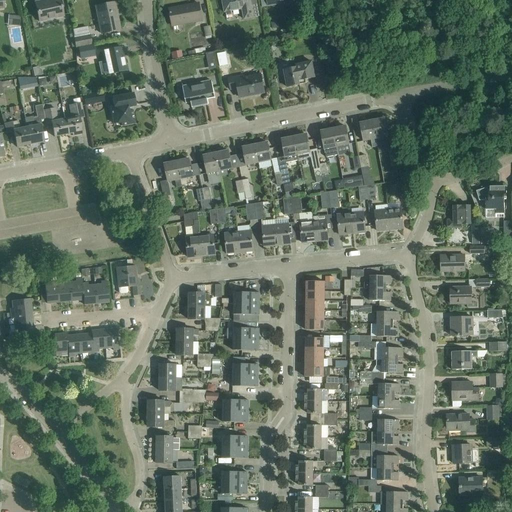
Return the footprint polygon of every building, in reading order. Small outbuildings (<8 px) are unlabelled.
[(50,0),(51,1),(35,4),(39,21),(63,16),(59,0),(50,0)] [(222,0),(225,13),(242,9),(244,20),(254,18),(250,0),(222,0)] [(251,0),(254,17),(260,15),(256,0),(251,0)] [(114,2),(96,6),(101,33),(120,30),(114,2)] [(199,4),(170,9),(173,26),(203,21),(199,4)] [(19,26),(20,16),(8,15),(7,25),(19,26)] [(80,46),(87,44),(91,44),(89,35),(70,39),(72,47),(80,46)] [(271,52),(274,52),(276,49),(275,46),(273,44),(269,45),(268,47),(268,51),(271,52)] [(93,45),(78,47),(80,57),(95,55),(93,45)] [(123,56),(121,48),(104,51),(109,73),(126,70),(124,59),(123,60),(122,56),(123,56)] [(228,65),(225,52),(217,54),(220,67),(228,65)] [(207,54),(205,61),(214,64),(216,57),(207,54)] [(296,68),(284,70),(287,87),(306,83),(305,79),(315,77),(312,62),(296,65),(296,68)] [(76,74),(70,76),(71,83),(78,82),(76,74)] [(236,77),(229,79),(231,90),(238,89),(240,98),(264,93),(261,75),(237,80),(236,77)] [(17,78),(18,88),(36,86),(35,76),(17,78)] [(39,86),(46,85),(45,78),(38,80),(39,86)] [(192,87),(183,89),(185,100),(190,99),(192,107),(211,103),(210,99),(215,98),(214,94),(212,81),(192,85),(192,87)] [(135,106),(133,93),(112,97),(114,110),(111,110),(113,123),(121,122),(122,126),(135,123),(132,110),(128,111),(127,107),(135,106)] [(83,95),(84,105),(92,104),(90,94),(83,95)] [(44,104),(42,105),(46,125),(52,123),(54,137),(68,134),(65,119),(58,121),(55,109),(45,110),(44,104)] [(72,118),(65,119),(68,134),(72,133),(73,136),(82,134),(79,118),(84,117),(82,104),(69,106),(72,118)] [(27,128),(30,144),(44,141),(40,126),(46,125),(42,105),(35,106),(37,116),(25,119),(27,128)] [(30,144),(27,128),(20,129),(18,121),(9,123),(6,123),(5,120),(8,119),(6,114),(2,115),(7,133),(14,132),(17,147),(30,144)] [(376,139),(376,138),(377,146),(391,144),(397,142),(398,142),(396,134),(388,135),(386,125),(387,124),(386,124),(385,118),(372,121),(376,139)] [(376,139),(372,121),(360,123),(362,129),(360,129),(361,130),(362,130),(364,141),(371,140),(372,148),(377,146),(376,138),(376,139)] [(346,127),(334,129),(337,147),(349,144),(347,133),(348,132),(347,132),(346,127)] [(339,155),(337,147),(334,129),(321,132),(322,137),(321,137),(321,138),(322,138),(326,158),(339,155)] [(307,135),(294,137),(299,160),(304,159),(303,154),(310,152),(308,141),(309,140),(308,140),(307,135)] [(299,160),(294,137),(282,140),(283,145),(282,146),(283,146),(285,157),(286,163),(294,161),(299,160)] [(394,161),(401,160),(397,142),(391,144),(394,161)] [(255,145),(259,163),(271,160),(269,149),(270,149),(270,148),(269,148),(267,143),(255,145)] [(259,163),(255,145),(243,148),(244,153),(243,154),(244,154),(246,165),(259,163)] [(216,154),(221,177),(228,175),(227,170),(232,169),(229,157),(231,157),(231,156),(229,157),(228,151),(216,154)] [(221,177),(216,154),(204,156),(205,162),(204,162),(205,162),(207,174),(214,172),(216,178),(221,177)] [(358,156),(361,168),(361,170),(368,168),(365,155),(358,156)] [(361,168),(358,156),(352,158),(355,169),(361,168)] [(271,159),(275,173),(281,171),(277,157),(271,159)] [(177,162),(182,186),(188,184),(186,178),(193,176),(190,165),(191,165),(190,165),(189,159),(177,162)] [(182,186),(177,162),(165,164),(166,170),(165,170),(166,170),(168,181),(167,181),(167,182),(175,180),(177,187),(182,186)] [(326,163),(320,164),(322,176),(328,175),(326,163)] [(322,176),(320,164),(313,166),(316,182),(322,181),(322,176)] [(281,172),(283,185),(290,183),(288,171),(281,172)] [(277,186),(283,185),(281,172),(275,174),(277,186)] [(348,189),(354,188),(352,177),(343,179),(345,189),(348,189)] [(79,180),(81,191),(94,189),(92,178),(79,180)] [(249,179),(242,181),(244,192),(246,200),(252,198),(249,179)] [(244,192),(242,181),(236,182),(238,194),(244,192)] [(404,181),(396,181),(397,195),(405,195),(404,181)] [(55,185),(59,206),(68,204),(64,183),(55,185)] [(46,187),(50,208),(59,206),(55,185),(46,187)] [(375,185),(367,186),(368,200),(376,199),(375,185)] [(360,201),(368,200),(367,186),(359,187),(360,201)] [(37,188),(41,209),(50,208),(46,187),(37,188)] [(209,187),(203,189),(208,211),(210,211),(212,210),(210,200),(212,199),(209,187)] [(486,210),(486,217),(504,217),(504,200),(506,200),(506,187),(488,187),(478,187),(478,190),(475,191),(478,199),(485,199),(485,210),(486,210)] [(32,211),(41,209),(37,188),(28,190),(32,211)] [(81,191),(83,201),(96,199),(94,189),(81,191)] [(202,212),(208,211),(203,189),(196,190),(199,202),(201,202),(202,212)] [(329,192),(331,208),(340,208),(339,199),(338,191),(338,190),(329,192)] [(0,194),(4,214),(13,212),(9,192),(0,194)] [(322,209),(331,208),(329,192),(321,193),(322,209)] [(171,196),(171,195),(164,197),(166,209),(173,207),(170,196),(171,196)] [(294,223),(300,223),(299,214),(302,213),(301,196),(293,198),(292,198),(293,214),(294,223)] [(293,214),(292,198),(286,199),(283,199),(285,215),(293,214)] [(83,201),(85,211),(98,209),(96,199),(83,201)] [(263,202),(254,204),(256,220),(265,219),(263,202)] [(247,221),(256,220),(254,204),(246,205),(247,221)] [(471,206),(453,206),(453,219),(447,219),(447,228),(461,228),(461,225),(471,224),(471,206)] [(225,208),(218,209),(219,224),(226,223),(225,208)] [(85,211),(87,221),(100,219),(98,209),(85,211)] [(219,224),(218,209),(212,210),(210,211),(211,225),(219,224)] [(388,210),(390,230),(403,228),(401,209),(388,210)] [(390,230),(388,210),(375,212),(377,231),(390,230)] [(188,258),(202,256),(201,236),(200,236),(198,212),(184,215),(185,227),(193,227),(194,237),(186,238),(188,258)] [(351,214),(353,234),(366,232),(364,212),(351,214)] [(353,234),(351,214),(337,215),(339,235),(353,234)] [(313,222),(315,241),(328,240),(327,221),(319,221),(318,216),(313,217),(313,222)] [(102,229),(100,219),(87,221),(89,231),(102,229)] [(315,241),(313,222),(300,223),(302,243),(315,241)] [(275,226),(277,245),(291,244),(290,233),(292,233),(291,224),(275,226)] [(277,245),(275,226),(262,227),(264,247),(277,245)] [(104,239),(102,229),(89,231),(91,241),(104,239)] [(238,233),(240,252),(253,251),(251,231),(238,233)] [(240,252),(238,233),(225,234),(227,254),(240,252)] [(493,234),(484,234),(484,244),(493,244),(493,234)] [(213,235),(201,236),(202,256),(215,255),(213,235)] [(106,249),(104,239),(91,241),(93,252),(106,249)] [(465,271),(464,255),(441,256),(441,272),(465,271)] [(137,279),(135,266),(132,266),(127,266),(116,268),(118,288),(119,288),(119,292),(121,293),(127,293),(128,291),(127,287),(132,286),(133,296),(141,295),(139,278),(137,279)] [(364,288),(370,288),(387,289),(387,288),(386,288),(386,285),(391,285),(391,276),(383,276),(383,275),(382,275),(382,276),(370,276),(370,283),(364,282),(364,288)] [(83,300),(82,280),(81,278),(75,279),(76,281),(69,282),(71,301),(83,300)] [(59,302),(71,301),(69,282),(63,282),(63,280),(57,281),(59,302)] [(85,280),(82,280),(83,300),(84,305),(96,303),(95,285),(88,285),(88,283),(86,283),(85,280)] [(59,302),(57,281),(51,281),(51,284),(44,284),(47,303),(59,302)] [(95,285),(96,303),(109,302),(107,281),(100,282),(101,284),(95,285)] [(306,291),(324,291),(325,282),(305,281),(305,287),(306,287),(306,291)] [(387,289),(370,288),(369,301),(391,301),(391,293),(386,293),(386,289),(387,289)] [(471,304),(471,288),(450,288),(451,304),(471,304)] [(304,295),(304,301),(324,301),(324,291),(306,291),(306,295),(304,295)] [(234,303),(257,304),(257,298),(259,298),(260,293),(234,292),(234,303)] [(189,306),(205,307),(211,307),(211,299),(210,299),(210,294),(189,293),(189,306)] [(10,313),(31,311),(30,299),(12,301),(13,308),(10,309),(10,313)] [(306,307),(306,311),(324,311),(324,301),(304,301),(304,307),(306,307)] [(257,310),(257,304),(234,303),(234,315),(259,315),(259,310),(257,310)] [(205,307),(189,306),(189,319),(204,320),(205,307)] [(33,323),(31,311),(10,313),(11,318),(14,318),(14,325),(33,323)] [(324,321),(324,311),(306,311),(306,315),(304,315),(304,320),(324,321)] [(378,312),(377,324),(395,325),(395,324),(393,324),(394,321),(398,321),(399,312),(378,312)] [(473,336),(473,317),(451,318),(451,336),(473,336)] [(324,321),(304,320),(304,326),(306,326),(306,330),(324,330),(324,321)] [(33,323),(14,325),(15,332),(12,333),(13,338),(34,336),(33,323)] [(395,325),(377,324),(377,337),(398,337),(398,329),(393,329),(393,325),(395,325)] [(233,339),(257,340),(257,334),(259,334),(259,329),(234,328),(234,329),(233,339)] [(104,330),(106,348),(113,347),(113,350),(118,349),(116,329),(104,330)] [(177,342),(192,342),(193,336),(199,336),(199,330),(177,329),(177,342)] [(91,331),(91,333),(92,333),(93,352),(94,352),(99,351),(98,349),(106,348),(104,330),(91,331)] [(61,353),(68,352),(67,336),(67,333),(54,335),(56,356),(61,355),(61,353)] [(94,354),(94,352),(93,352),(92,333),(91,333),(79,335),(81,353),(88,352),(88,355),(94,354)] [(79,335),(67,336),(68,352),(69,357),(74,356),(74,354),(81,353),(79,335)] [(304,342),(304,348),(323,348),(324,338),(306,338),(306,342),(304,342)] [(257,346),(257,340),(233,339),(233,350),(259,351),(259,346),(257,346)] [(192,355),(198,355),(199,355),(199,354),(199,342),(192,342),(177,342),(177,355),(192,356),(192,355)] [(508,351),(508,342),(489,343),(490,352),(508,351)] [(323,358),(323,348),(304,348),(304,354),(306,354),(306,358),(323,358)] [(382,361),(398,361),(399,361),(399,360),(398,360),(398,357),(403,357),(403,348),(382,348),(382,360),(382,361)] [(477,358),(477,351),(452,352),(452,360),(452,370),(472,369),(472,358),(477,358)] [(304,362),(304,367),(323,368),(323,358),(306,358),(306,362),(304,362)] [(221,359),(213,359),(213,374),(221,374),(221,359)] [(382,361),(382,360),(376,360),(376,366),(382,366),(382,372),(381,373),(385,373),(403,373),(403,365),(398,365),(398,361),(382,361)] [(211,368),(212,361),(198,361),(198,367),(205,367),(205,371),(210,371),(210,368),(211,368)] [(233,375),(256,376),(256,370),(258,370),(258,365),(233,364),(233,375)] [(160,378),(176,378),(176,365),(160,365),(160,378)] [(323,368),(304,367),(303,373),(305,373),(305,377),(323,377),(323,368)] [(503,374),(490,375),(490,388),(503,387),(503,386),(506,386),(506,375),(503,375),(503,374)] [(256,382),(256,376),(233,375),(233,386),(258,387),(258,382),(256,382)] [(181,391),(182,378),(176,378),(160,378),(160,391),(175,391),(181,391)] [(473,382),(452,383),(453,401),(479,400),(479,388),(473,388),(473,382)] [(209,384),(207,391),(214,392),(215,386),(209,384)] [(374,397),(378,397),(378,396),(396,397),(396,396),(394,396),(394,393),(400,393),(400,384),(385,384),(379,384),(379,385),(379,392),(373,392),(374,397)] [(305,393),(305,401),(328,402),(328,390),(308,389),(308,393),(305,393)] [(221,401),(222,393),(206,393),(206,401),(221,401)] [(378,396),(378,397),(378,409),(399,409),(399,401),(394,401),(394,397),(396,397),(378,396)] [(223,411),(246,411),(246,405),(248,405),(249,400),(223,400),(223,411)] [(148,414),(164,414),(164,408),(171,408),(171,401),(164,401),(148,401),(148,414)] [(328,402),(305,401),(305,410),(308,410),(308,414),(325,414),(325,419),(337,419),(337,417),(337,413),(328,413),(328,402)] [(499,406),(487,406),(487,420),(499,420),(499,418),(502,417),(502,407),(499,407),(499,406)] [(246,411),(223,411),(222,422),(248,423),(248,418),(246,418),(246,411)] [(164,414),(148,414),(148,427),(163,427),(163,428),(171,428),(171,427),(175,427),(175,421),(164,421),(164,414)] [(458,415),(447,415),(447,431),(468,430),(468,433),(476,432),(475,420),(469,420),(469,414),(462,414),(462,415),(458,415)] [(305,437),(327,438),(327,426),(337,425),(337,419),(325,419),(325,425),(308,425),(308,429),(305,429),(305,437)] [(378,420),(378,432),(394,432),(394,429),(399,429),(399,420),(378,420)] [(371,432),(371,439),(378,439),(377,445),(399,445),(399,437),(394,437),(394,433),(395,433),(395,432),(394,432),(378,432),(371,432)] [(222,447),(246,447),(246,441),(248,441),(248,436),(222,435),(222,447)] [(157,450),(173,450),(173,437),(157,437),(157,450)] [(327,438),(305,437),(305,446),(308,446),(308,450),(324,450),(324,456),(337,456),(337,450),(328,450),(328,438),(327,438)] [(502,438),(487,438),(487,448),(503,447),(502,438)] [(472,464),(471,445),(453,446),(454,464),(472,464)] [(246,447),(222,447),(222,458),(248,458),(248,453),(245,453),(246,447)] [(173,450),(157,450),(157,463),(173,463),(173,450)] [(337,456),(324,456),(324,461),(317,461),(317,466),(325,466),(325,461),(334,461),(337,461),(337,456)] [(399,456),(377,456),(377,461),(371,461),(371,468),(377,468),(395,469),(395,468),(394,468),(394,465),(399,465),(399,456)] [(296,473),(313,474),(313,461),(299,461),(299,465),(296,465),(296,473)] [(395,469),(377,468),(377,481),(398,481),(398,473),(393,473),(394,469),(395,469)] [(504,478),(503,470),(487,471),(487,479),(504,478)] [(222,483),(245,483),(245,477),(247,477),(247,472),(222,472),(222,483)] [(313,474),(296,473),(296,481),(299,481),(299,486),(313,486),(313,474)] [(164,477),(165,489),(182,489),(181,477),(164,477)] [(482,495),(482,478),(459,479),(460,495),(482,495)] [(245,489),(245,483),(222,483),(222,494),(219,494),(219,500),(234,500),(234,494),(247,494),(247,489),(245,489)] [(165,489),(165,502),(182,501),(182,489),(165,489)] [(408,492),(388,492),(388,498),(381,497),(381,505),(387,505),(404,505),(403,505),(403,501),(408,501),(408,492)] [(296,501),(296,509),(313,509),(313,497),(299,497),(299,501),(296,501)] [(165,502),(165,511),(182,511),(182,501),(165,502)]
